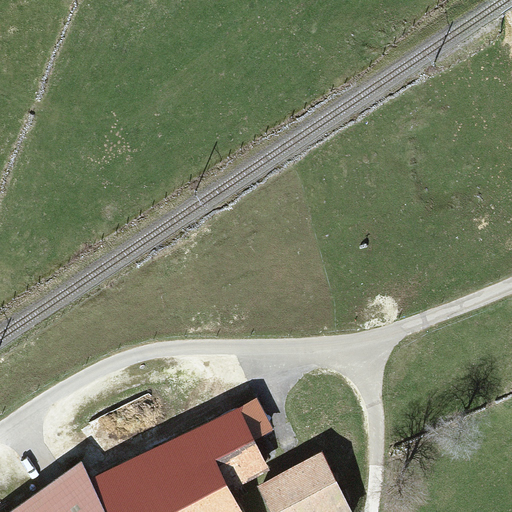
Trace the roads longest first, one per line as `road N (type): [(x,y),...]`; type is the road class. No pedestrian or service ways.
road 1 (unclassified): [(0,443),(83,389),(149,364),(362,349),(511,292)]
road 2 (track): [(362,349),(381,436),(378,511)]
